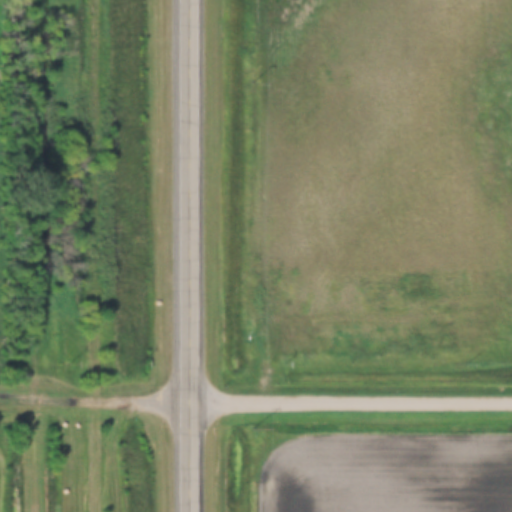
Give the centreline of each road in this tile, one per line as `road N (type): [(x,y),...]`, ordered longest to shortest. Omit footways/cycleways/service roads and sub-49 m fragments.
road 1 (primary): [(191,511),(192,0)]
road 2 (residential): [(191,407),(511,406)]
road 3 (track): [(191,407),(0,400)]
